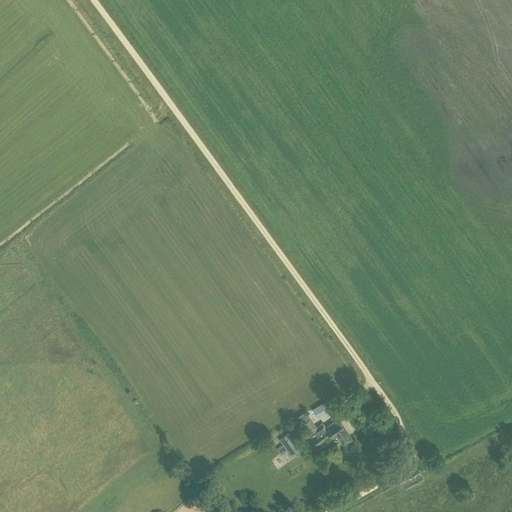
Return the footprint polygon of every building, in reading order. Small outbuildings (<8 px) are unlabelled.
[(322,412),(318,405),(312,409),(316,415),(322,412)] [(304,409),(296,416),(301,422),(309,416),(304,409)] [(302,425),(310,436),(315,433),(316,435),(312,437),(317,445),(331,436),(332,438),(337,434),(344,444),(351,438),(337,420),(326,428),(323,424),(317,428),(310,419),(302,425)] [(301,447),(290,432),(279,439),(283,444),(277,448),(281,454),(287,450),(290,455),(301,447)] [(268,446),(268,445),(266,442),(265,439),(259,443),(262,448),(263,449),(268,446)]
